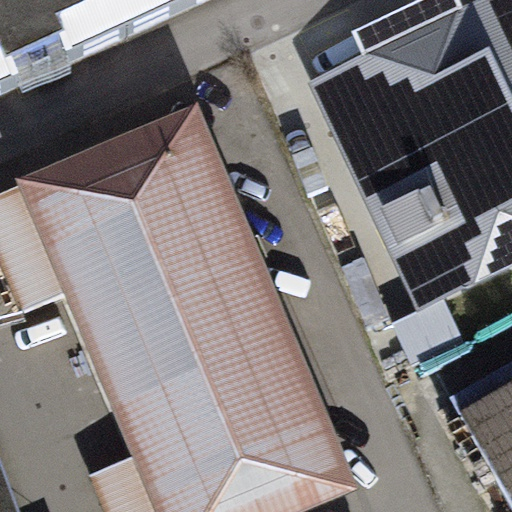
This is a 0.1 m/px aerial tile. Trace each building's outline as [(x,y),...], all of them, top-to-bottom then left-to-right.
[(0,0),(0,75),(166,0),(0,0)] [(363,70),(314,92),(419,318),(511,275),(511,6),(465,28),(454,4),(354,50),(363,70)] [(195,126),(20,200),(150,511),(352,511),(356,510),(195,126)] [(80,443),(114,429),(89,368),(55,381),(80,443)] [(511,511),(511,399),(462,428),(510,511),(511,511)] [(145,511),(126,468),(93,482),(106,511),(145,511)]
